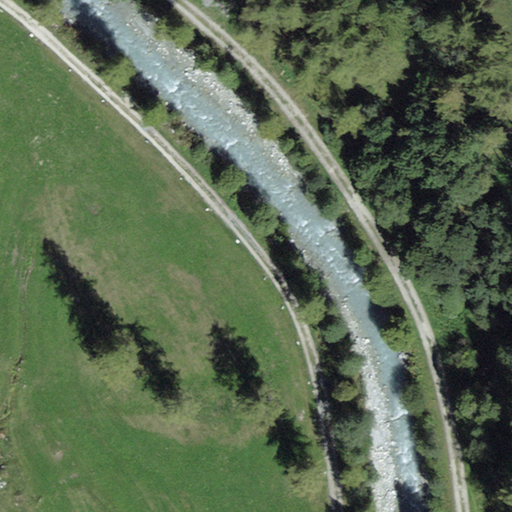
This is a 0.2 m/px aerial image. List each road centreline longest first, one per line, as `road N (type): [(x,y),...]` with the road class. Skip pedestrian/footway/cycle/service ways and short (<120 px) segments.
road 1 (track): [(0,0),(167,149),(276,274),(309,345),(338,511)]
road 2 (track): [(176,0),(271,87),(397,269),(441,384),(462,511)]
